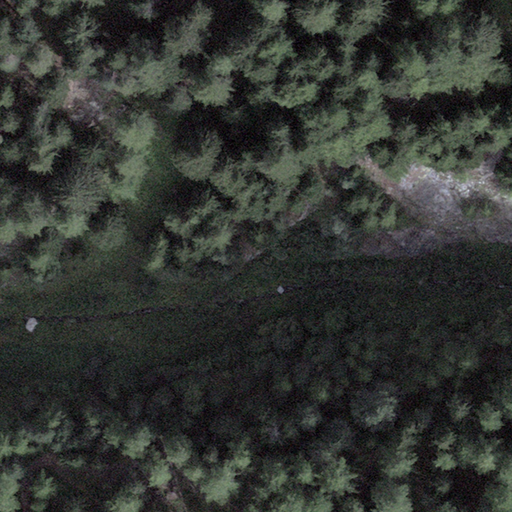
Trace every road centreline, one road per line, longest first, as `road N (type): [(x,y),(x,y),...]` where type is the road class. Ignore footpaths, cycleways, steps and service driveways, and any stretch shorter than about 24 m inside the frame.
road 1 (track): [(355,511),(372,453),(403,399),(511,337)]
road 2 (track): [(28,511),(28,466),(42,455),(59,459),(105,511)]
